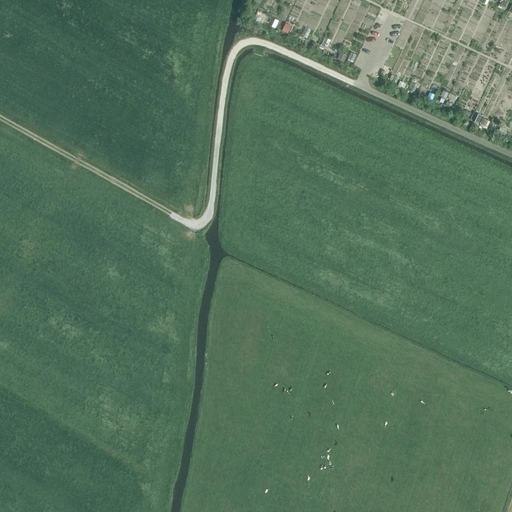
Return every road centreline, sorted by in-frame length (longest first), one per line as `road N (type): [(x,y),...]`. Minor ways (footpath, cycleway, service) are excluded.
road 1 (track): [(200,224),(235,50),(257,41),(359,86)]
road 2 (track): [(158,511),(175,443),(200,224)]
road 3 (track): [(0,120),(186,225),(200,224)]
road 4 (unclassified): [(511,155),(359,86)]
